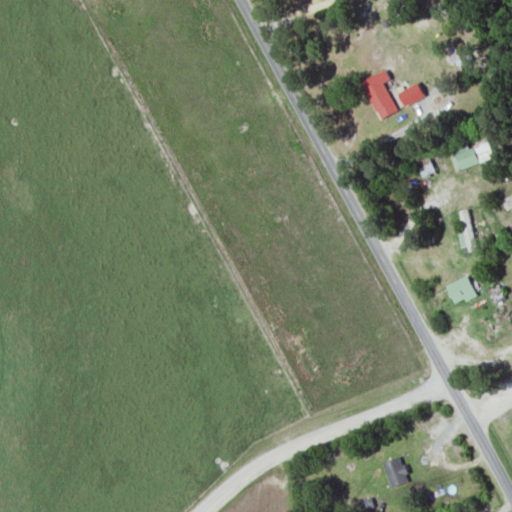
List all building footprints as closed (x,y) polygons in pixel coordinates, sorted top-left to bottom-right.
[(458,70),(472,60),(459,43),(446,54),(458,70)] [(399,111),(378,75),(362,84),(383,120),(399,111)] [(490,143),(469,150),(466,141),(454,145),(463,170),(496,159),(490,143)] [(423,177),(435,172),(430,160),(418,165),(423,177)] [(462,211),(462,251),(473,251),(473,211),(462,211)] [(457,306),(478,296),(468,276),(447,287),(457,306)] [(491,290),(495,305),(505,302),(501,287),(491,290)] [(391,487),(409,482),(402,457),(385,461),(391,487)]
